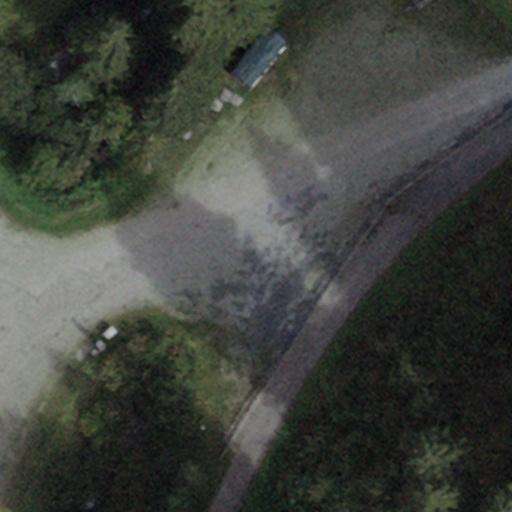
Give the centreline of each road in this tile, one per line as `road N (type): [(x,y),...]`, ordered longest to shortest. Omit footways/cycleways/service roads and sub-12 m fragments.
road 1 (track): [(212,511),(404,153)]
road 2 (residential): [(404,153),(63,299)]
